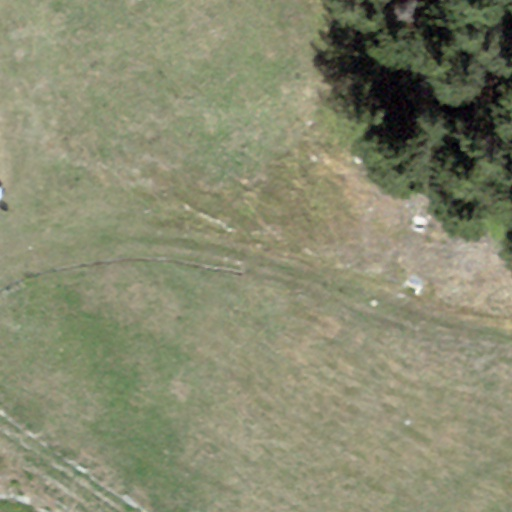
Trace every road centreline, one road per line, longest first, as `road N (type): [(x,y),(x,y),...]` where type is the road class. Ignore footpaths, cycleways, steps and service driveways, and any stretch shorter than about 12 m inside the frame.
road 1 (track): [(511,340),(441,332),(245,260),(103,247),(0,273)]
road 2 (track): [(0,444),(102,511)]
